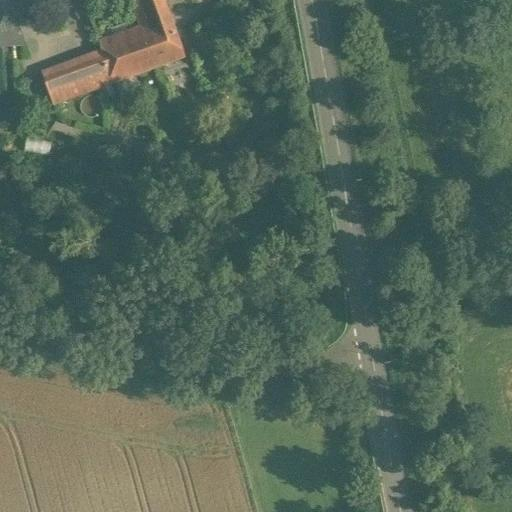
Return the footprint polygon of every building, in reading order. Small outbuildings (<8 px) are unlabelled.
[(9,0),(0,0),(0,22),(1,24),(16,19),(9,0)] [(163,0),(130,0),(140,26),(170,16),(163,0)] [(114,36),(99,41),(105,57),(114,83),(185,57),(170,16),(140,26),(127,31),(114,36)] [(1,24),(0,24),(0,45),(25,45),(16,19),(1,24)] [(124,24),(111,29),(114,36),(127,31),(124,24)] [(105,57),(85,64),(85,63),(44,78),(53,105),(114,83),(105,57)] [(277,147),(265,147),(263,179),(275,180),(277,147)]
